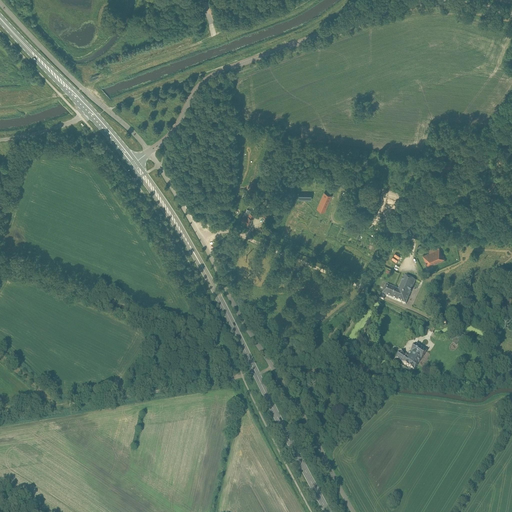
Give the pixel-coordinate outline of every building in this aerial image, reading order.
[(317,207),(325,211),(325,210),(324,210),(331,194),(332,194),(324,191),(325,191),(318,207),(317,207)] [(387,200),(379,217),(387,221),(395,204),(387,200)] [(243,216),(242,220),(246,222),(245,223),(250,225),(254,215),(250,213),(251,211),(247,209),(244,217),(243,216)] [(269,211),(265,209),(260,218),(265,220),(269,211)] [(423,256),(428,267),(444,260),(439,249),(423,256)] [(380,297),(380,298),(383,300),(384,299),(385,296),(385,295),(406,304),(413,287),(415,281),(414,280),(415,277),(406,274),(405,277),(404,276),(401,283),(398,289),(387,284),(382,293),(382,294),(382,293),(381,294),(380,297)] [(456,345),(458,342),(464,347),(469,339),(456,331),(451,339),(453,341),(452,342),(456,345)] [(274,343),(278,350),(283,347),(279,340),(274,343)] [(396,358),(403,363),(409,367),(408,370),(412,373),(414,370),(427,351),(416,344),(408,356),(407,355),(406,356),(405,356),(404,355),(404,354),(400,352),(396,358)]
